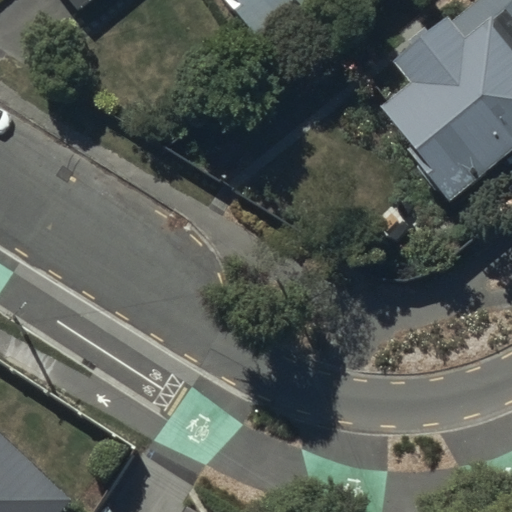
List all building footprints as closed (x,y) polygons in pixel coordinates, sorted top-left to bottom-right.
[(65,0),(78,15),(95,0),(65,0)] [(312,0),(219,0),(259,46),(312,0)] [(445,20),(392,61),(412,86),(379,109),(425,166),(419,170),(445,204),(511,151),(511,0),(479,0),(449,24),(445,20)] [(291,76),(225,124),(247,154),(313,106),(291,76)] [(0,511),(71,511),(77,506),(0,433),(0,511)]
